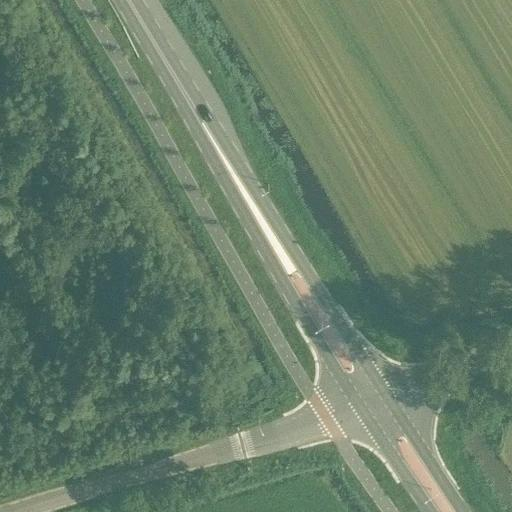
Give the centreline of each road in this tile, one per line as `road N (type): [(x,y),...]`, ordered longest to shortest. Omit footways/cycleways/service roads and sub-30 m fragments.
road 1 (secondary): [(362,385),(127,0)]
road 2 (tertiary): [(29,511),(242,446)]
road 3 (tertiary): [(242,446),(299,439),(378,411)]
road 4 (tertiary): [(362,385),(289,415),(242,446)]
road 5 (secondary): [(445,511),(378,411)]
